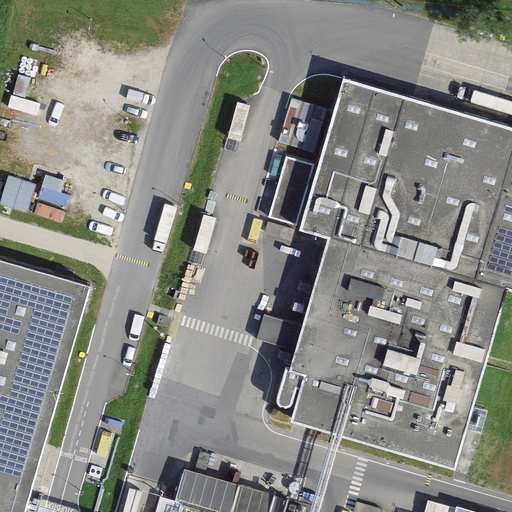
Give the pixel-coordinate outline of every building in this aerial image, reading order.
[(301,229),(332,237),(280,411),(455,463),(507,289),(511,290),(511,132),(345,83),(301,229)] [(2,199),(29,209),(39,181),(11,172),(2,199)] [(0,511),(21,511),(89,288),(0,261),(0,511)] [(264,310),(258,333),(287,340),(292,318),(264,310)] [(278,511),(284,491),(181,463),(173,494),(160,490),(154,511),(141,511),(140,511),(139,511),(278,511)]
